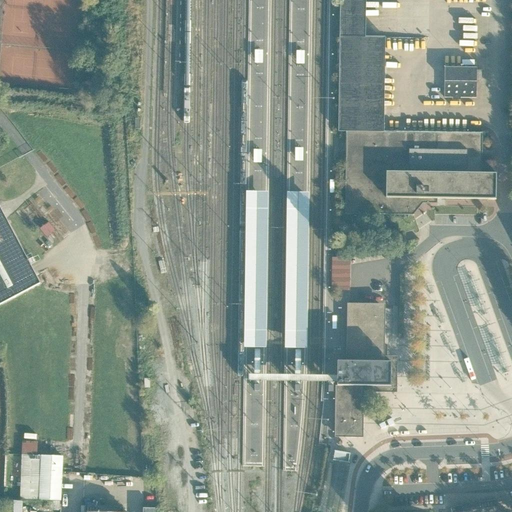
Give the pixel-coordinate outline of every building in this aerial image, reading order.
[(366,39),(365,0),(340,0),(339,132),(346,132),(345,214),(413,214),(424,202),(438,202),(438,198),(499,199),(498,171),(483,171),(484,132),(386,130),(385,39),(366,39)] [(264,51),(255,51),(255,65),(264,65),(264,51)] [(305,52),(296,52),(296,66),(305,66),(305,52)] [(478,69),(445,69),(445,95),(477,95),(478,69)] [(304,149),(295,149),(295,163),(304,163),(304,149)] [(262,151),(254,151),(254,165),(262,165),(262,151)] [(267,266),(268,194),(247,194),(246,265),(245,350),(266,350),(267,266)] [(309,265),(309,194),(288,194),(286,265),(285,351),(307,351),(309,265)] [(0,205),(0,302),(40,281),(34,270),(4,213),(0,205)] [(52,222),(43,227),(48,236),(58,230),(52,222)] [(350,292),(351,258),(332,258),(332,292),(350,292)] [(471,272),(465,274),(482,320),(488,318),(471,272)] [(386,303),(348,303),(348,362),(337,362),(337,376),(337,378),(337,381),(337,382),(337,385),(337,390),(337,402),(337,435),(362,435),(363,402),(363,399),(366,394),(367,393),(397,393),(397,358),(386,358),(386,337),(386,303)] [(492,328),(486,330),(502,372),(508,370),(492,328)] [(261,350),(254,350),(254,375),(254,377),(249,377),(249,381),(249,384),(255,384),(255,388),(255,394),(257,394),(260,394),(260,388),(260,384),(295,385),(295,388),(295,394),(300,394),(300,388),(300,385),(329,385),(329,389),(329,395),(334,395),(334,389),(334,385),(337,385),(337,382),(337,381),(337,378),(301,378),(301,376),(302,351),(295,351),(295,375),(295,377),(261,377),(261,375),(261,350)] [(349,465),(350,455),(335,453),(333,463),(349,465)] [(62,501),(64,456),(22,455),(20,499),(62,501)] [(318,511),(342,511),(351,468),(328,464),(318,511)] [(22,511),(23,502),(6,501),(5,511),(22,511)]
